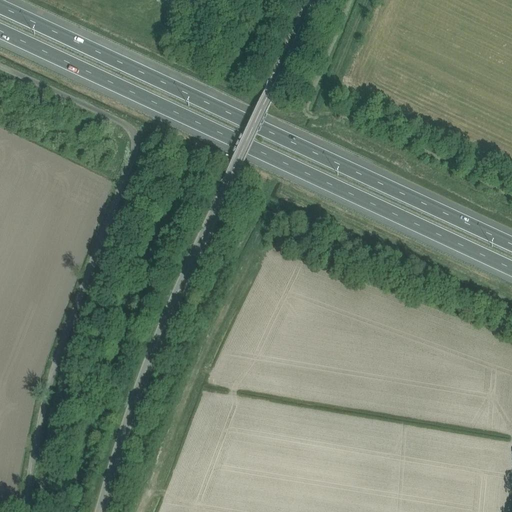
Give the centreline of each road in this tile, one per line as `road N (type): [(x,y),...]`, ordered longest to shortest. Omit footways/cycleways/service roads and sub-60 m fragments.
road 1 (motorway): [(0,28),(511,268)]
road 2 (motorway): [(511,244),(0,6)]
road 3 (unclassified): [(96,511),(149,358),(311,0)]
road 4 (unclassified): [(26,511),(39,411),(135,135),(126,120),(0,60)]
